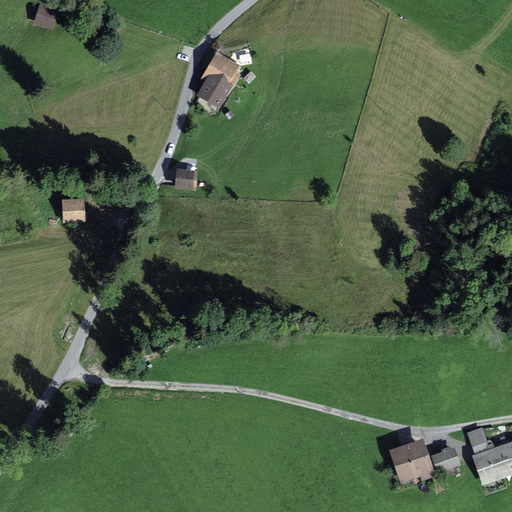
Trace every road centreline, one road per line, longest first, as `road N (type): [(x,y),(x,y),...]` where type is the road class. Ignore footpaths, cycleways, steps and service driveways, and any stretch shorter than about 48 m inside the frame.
road 1 (unclassified): [(0,462),(63,365),(155,174),(201,48),(247,0)]
road 2 (track): [(511,418),(407,428),(244,389),(121,382),(63,365)]
